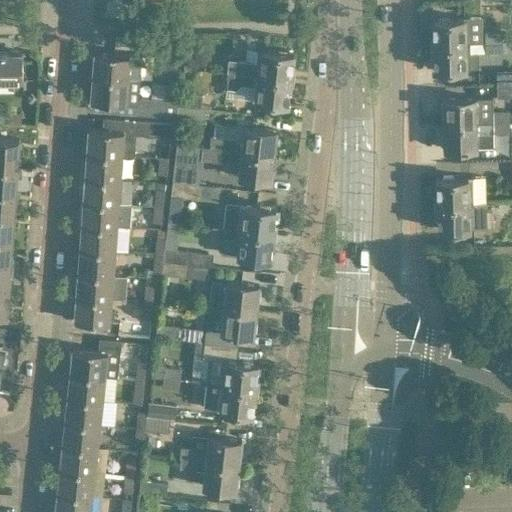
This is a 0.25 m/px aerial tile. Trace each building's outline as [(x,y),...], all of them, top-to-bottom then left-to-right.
[(470,42),(469,18),(449,18),(449,16),(440,16),(440,18),(433,18),(434,43),(470,42)] [(486,42),(502,42),(502,30),(486,30),(486,42)] [(158,34),(153,37),(164,54),(167,53),(167,51),(177,51),(177,33),(158,34)] [(478,51),(470,51),(470,42),(434,43),(434,69),(441,69),(441,70),(450,70),(450,68),(470,68),(470,65),(479,65),(478,51)] [(502,53),(502,42),(486,42),(486,53),(502,53)] [(278,51),(258,49),(257,61),(228,58),(226,71),(229,71),(255,73),(290,77),(293,53),(286,52),(286,49),(278,48),(278,51)] [(179,49),(178,68),(190,69),(190,50),(179,49)] [(140,79),(142,54),(95,51),(93,76),(140,79)] [(177,69),(177,51),(167,51),(167,53),(167,68),(177,69)] [(22,90),(21,52),(0,52),(0,79),(16,79),(16,90),(22,90)] [(177,84),(177,69),(167,68),(167,84),(177,84)] [(511,68),(497,69),(497,83),(511,82),(511,68)] [(290,77),(255,73),(229,71),(227,87),(236,88),(241,83),(254,84),(252,98),(271,101),(271,103),(280,105),(280,102),(287,103),(290,77)] [(177,99),(139,97),(140,79),(93,76),(91,100),(141,104),(140,113),(177,116),(177,106),(177,99)] [(511,95),(511,82),(497,83),(498,96),(511,95)] [(202,107),(202,94),(177,92),(177,99),(177,106),(202,107)] [(509,109),(492,109),(492,96),(476,97),(463,97),(443,97),(443,102),(441,102),(441,111),(443,111),(444,123),(509,121),(509,109)] [(205,108),(202,107),(177,106),(177,116),(205,118),(205,108)] [(21,114),(8,112),(7,121),(20,123),(21,114)] [(89,127),(87,151),(122,153),(123,143),(134,144),(134,136),(170,138),(171,122),(105,117),(104,128),(89,127)] [(509,132),(509,121),(444,123),(444,135),(441,135),(442,144),(444,144),(444,147),(477,147),(476,132),(509,132)] [(276,130),(243,126),(242,138),(211,135),(210,146),(273,154),(275,142),(277,143),(278,134),(275,134),(276,130)] [(16,168),(18,138),(0,136),(0,165),(15,167),(15,168),(16,168)] [(272,166),(273,154),(210,146),(210,147),(177,143),(173,181),(199,184),(202,158),(227,161),(227,159),(240,160),(238,175),(270,179),(271,175),(273,175),(274,166),(272,166)] [(120,178),(122,153),(87,151),(85,175),(120,178)] [(167,173),(169,157),(160,156),(158,172),(167,173)] [(0,189),(13,191),(13,192),(14,192),(15,176),(14,176),(15,168),(15,167),(0,165),(0,189)] [(85,175),(83,200),(131,203),(133,179),(120,178),(85,175)] [(437,203),(473,202),(473,177),(452,177),(452,175),(443,175),(443,178),(437,178),(437,203)] [(180,221),(183,195),(197,197),(199,184),(173,181),(171,194),(168,219),(180,221)] [(200,196),(219,197),(220,185),(201,183),(200,196)] [(165,188),(156,187),(154,204),(163,205),(165,188)] [(12,199),(13,192),(13,191),(0,189),(0,214),(11,215),(13,216),(14,200),(12,199)] [(83,200),(82,223),(117,226),(130,227),(132,203),(131,203),(83,200)] [(259,206),(240,204),(226,202),(223,225),(224,225),(224,226),(272,232),(275,208),(268,207),(268,205),(260,204),(259,206)] [(486,227),(486,202),(473,202),(437,203),(438,228),(445,228),(445,230),(454,230),(454,228),(486,227)] [(161,221),(163,205),(154,204),(153,220),(161,221)] [(0,236),(11,238),(12,223),(11,223),(11,215),(0,214),(0,236)] [(115,250),(117,226),(82,223),(80,247),(115,250)] [(269,257),(272,232),(224,226),(221,251),(253,255),(253,258),(262,259),(262,257),(269,257)] [(11,238),(0,236),(0,262),(8,263),(8,261),(8,254),(10,254),(11,238)] [(165,248),(166,237),(157,236),(155,253),(164,254),(165,248)] [(115,250),(80,247),(78,272),(113,274),(115,250)] [(164,254),(164,260),(186,262),(189,262),(190,250),(165,248),(164,254)] [(155,253),(153,276),(162,277),(162,273),(164,260),(164,254),(155,253)] [(185,275),(186,262),(164,260),(162,273),(185,275)] [(0,262),(0,285),(6,286),(6,285),(7,277),(8,278),(8,275),(10,275),(11,265),(9,265),(9,261),(8,261),(8,263),(0,262)] [(111,298),(113,274),(78,272),(76,296),(111,298)] [(212,279),(209,303),(255,309),(256,298),(259,298),(260,289),(257,289),(257,285),(212,279)] [(146,283),(144,301),(153,302),(155,284),(146,283)] [(109,322),(111,298),(76,296),(74,320),(109,322)] [(144,301),(142,317),(151,318),(153,302),(144,301)] [(209,303),(205,340),(238,344),(239,332),(252,333),(252,330),(255,330),(256,321),(253,321),(255,309),(209,303)] [(180,325),(157,322),(156,335),(179,337),(180,325)] [(117,378),(121,341),(99,338),(98,350),(73,347),(70,372),(105,376),(117,378)] [(241,360),(236,360),(238,344),(205,340),(204,340),(202,355),(210,356),(207,381),(219,383),(254,388),(257,362),(250,362),(251,359),(241,358),(241,360)] [(144,379),(146,362),(137,361),(136,378),(144,379)] [(165,365),(164,377),(180,379),(181,367),(165,365)] [(102,399),(105,376),(70,372),(67,395),(102,399)] [(178,388),(180,379),(164,377),(162,386),(178,388)] [(142,402),(144,379),(136,378),(133,401),(142,402)] [(251,412),(254,388),(219,383),(207,381),(204,406),(236,410),(235,413),(244,414),(245,411),(251,412)] [(99,422),(102,399),(67,395),(65,419),(101,423),(101,422),(99,422)] [(147,411),(146,415),(170,418),(175,418),(176,404),(148,401),(147,411)] [(145,428),(146,415),(147,411),(138,410),(136,427),(145,428)] [(169,430),(170,418),(146,415),(145,428),(169,430)] [(98,435),(99,423),(65,419),(62,443),(97,447),(98,435)] [(143,444),(145,428),(136,427),(134,443),(143,444)] [(240,439),(207,435),(206,448),(182,445),(180,457),(182,457),(182,458),(237,465),(238,452),(241,452),(242,443),(239,442),(240,439)] [(94,471),(97,447),(62,443),(59,467),(94,471)] [(127,458),(125,474),(134,475),(135,459),(127,458)] [(236,475),(237,465),(182,458),(180,468),(203,471),(202,484),(234,488),(235,484),(237,484),(238,475),(236,475)] [(102,496),(105,472),(94,471),(59,467),(57,491),(91,495),(102,496)] [(132,492),(134,475),(125,474),(123,491),(132,492)] [(167,482),(141,479),(139,490),(140,490),(140,491),(161,493),(160,494),(166,494),(167,482)] [(89,511),(91,495),(57,491),(54,511),(89,511)]
